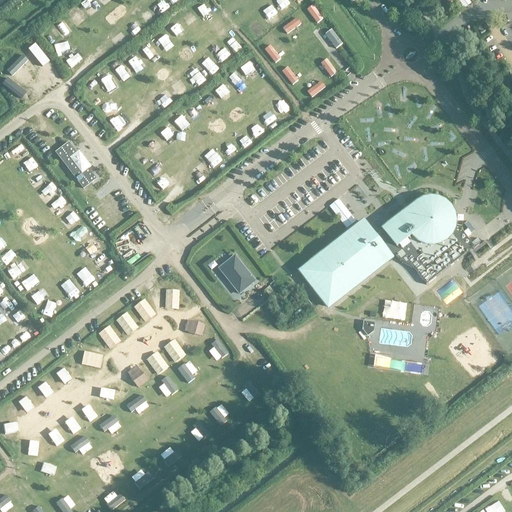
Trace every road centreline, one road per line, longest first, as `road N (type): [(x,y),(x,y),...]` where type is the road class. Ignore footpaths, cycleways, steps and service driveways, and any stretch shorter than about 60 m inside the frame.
road 1 (unknown): [(0,389),(183,257)]
road 2 (unclassified): [(511,188),(420,66)]
road 3 (unknown): [(183,257),(273,379)]
